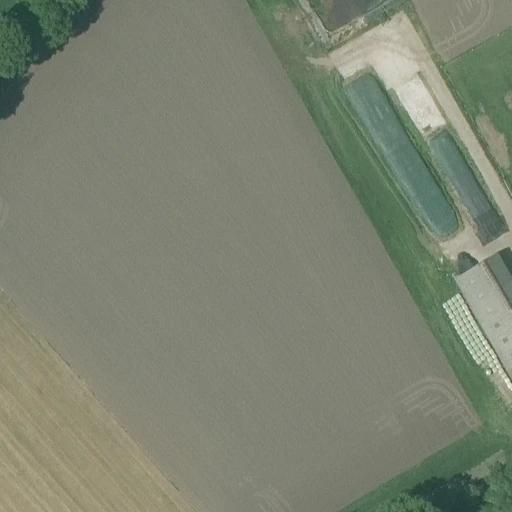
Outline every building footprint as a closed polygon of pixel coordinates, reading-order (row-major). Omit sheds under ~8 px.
[(340,62),(355,53),(348,42),(333,51),(340,62)] [(458,134),(406,45),(382,58),(435,148),(458,134)] [(363,105),(387,94),(368,55),(344,66),(363,105)] [(476,212),(494,201),(467,160),(450,172),(476,212)] [(511,388),(511,284),(497,258),(452,284),(511,388)]
